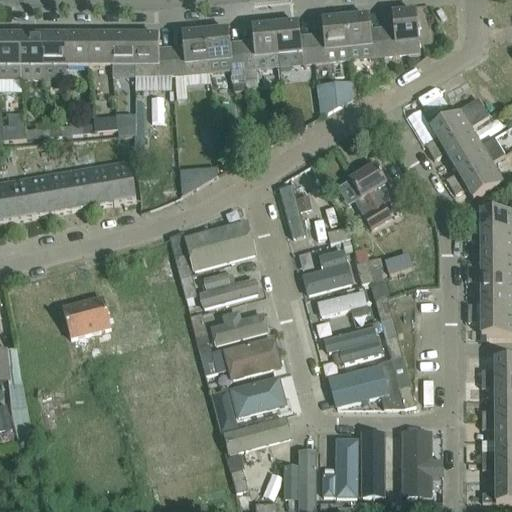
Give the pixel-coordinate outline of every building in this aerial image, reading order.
[(420,55),(419,44),(416,14),(392,17),(393,30),(381,31),(384,59),(420,55)] [(384,59),(381,31),(370,32),(368,19),(345,21),(349,62),(384,59)] [(349,62),(345,21),(322,24),(323,37),(311,38),(314,65),(349,62)] [(314,65),(311,38),(300,39),(298,26),(275,28),(279,69),(302,67),(314,65)] [(279,72),(279,69),(275,28),(252,31),(253,44),(241,45),(245,82),(257,81),(256,74),(279,72)] [(228,33),(205,35),(209,76),(231,74),(232,86),(245,85),(245,82),(241,45),(230,46),(228,33)] [(210,86),(205,35),(182,38),(183,51),(171,51),(173,89),(175,89),(210,86)] [(0,82),(21,82),(20,39),(0,38),(0,82)] [(43,82),(43,39),(20,39),(21,82),(43,82)] [(66,83),(66,68),(66,39),(43,39),(43,82),(66,83)] [(89,68),(89,39),(66,39),(66,68),(89,68)] [(112,68),(112,39),(89,39),(89,68),(112,68)] [(135,78),(135,39),(112,39),(112,68),(113,68),(113,78),(135,78)] [(173,89),(171,51),(158,52),(159,39),(135,39),(135,78),(135,91),(156,91),(156,89),(173,89)] [(352,86),(316,89),(320,121),(354,103),(352,86)] [(476,103),(430,130),(437,141),(433,143),(438,151),(441,148),(471,131),(488,121),(476,103)] [(118,134),(117,125),(117,119),(94,121),(94,127),(95,136),(118,134)] [(128,124),(117,125),(118,134),(128,133),(128,124)] [(95,136),(94,127),(71,129),(72,138),(95,136)] [(253,131),(250,140),(254,148),(262,151),(271,147),(274,138),(271,130),(261,128),(253,131)] [(72,138),(71,129),(49,131),(49,140),(72,138)] [(26,133),(26,130),(3,133),(4,144),(27,142),(26,133)] [(49,131),(26,133),(27,142),(49,140),(49,131)] [(481,148),(471,131),(441,148),(452,166),(481,148)] [(481,148),(452,166),(457,176),(454,178),(458,186),(462,184),(492,166),(507,158),(496,140),(481,148)] [(433,143),(425,148),(429,156),(438,151),(433,143)] [(442,159),(438,151),(429,156),(434,164),(442,159)] [(130,165),(107,169),(114,207),(114,208),(136,205),(130,165)] [(462,184),(458,186),(463,194),(467,192),(473,202),(503,184),(492,166),(462,184)] [(375,167),(350,183),(361,202),(362,201),(371,214),(363,219),(370,233),(391,221),(383,207),(381,208),(373,194),(386,186),(375,167)] [(114,207),(107,169),(88,172),(94,210),(114,207)] [(94,210),(88,172),(68,176),(75,214),(94,210)] [(196,173),(180,175),(182,200),(198,191),(197,174),(196,173)] [(75,214),(68,176),(49,179),(55,217),(75,214)] [(454,178),(445,183),(450,191),(458,186),(454,178)] [(55,217),(49,179),(29,182),(36,220),(55,217)] [(36,220),(29,182),(8,186),(14,225),(36,221),(36,220)] [(0,227),(14,225),(8,186),(0,187),(0,227)] [(463,194),(458,186),(450,191),(455,199),(463,194)] [(274,199),(285,248),(305,244),(300,222),(310,220),(304,192),(274,199)] [(511,213),(480,214),(480,234),(511,234),(511,213)] [(476,226),(466,226),(467,235),(476,235),(476,226)] [(185,244),(193,275),(254,259),(246,228),(185,244)] [(347,230),(327,236),(330,248),(350,242),(347,230)] [(511,234),(480,234),(476,235),(477,244),(481,243),(481,255),(511,254),(511,234)] [(477,244),(476,235),(467,235),(467,244),(477,244)] [(181,241),(170,244),(180,282),(191,279),(181,241)] [(350,252),(347,244),(336,247),(339,255),(350,252)] [(481,267),(477,267),(477,276),(481,276),(511,275),(511,254),(481,255),(481,267)] [(368,264),(367,265),(370,276),(372,285),(382,283),(383,282),(378,262),(368,264)] [(357,267),(356,267),(360,288),(361,288),(362,287),(372,285),(370,276),(367,265),(357,267)] [(467,267),(467,276),(477,276),(477,267),(467,267)] [(305,303),(353,290),(348,272),(300,285),(305,303)] [(511,275),(481,276),(477,276),(477,285),(481,285),(481,296),(511,296),(511,275)] [(477,285),(477,276),(467,276),(467,285),(477,285)] [(201,317),(191,279),(180,282),(190,320),(201,317)] [(256,286),(234,293),(230,280),(202,288),(206,301),(199,303),(203,315),(215,311),(259,298),(256,286)] [(372,285),(362,287),(367,308),(376,306),(376,304),(387,301),(382,283),(372,285)] [(481,307),(478,308),(478,317),(481,317),(511,316),(511,296),(481,296),(481,307)] [(103,301),(63,311),(71,342),(111,332),(103,301)] [(308,330),(365,316),(361,301),(317,312),(316,307),(303,310),(308,330)] [(392,321),(387,301),(376,304),(376,306),(381,324),(392,321)] [(478,308),(467,308),(467,317),(478,317),(478,308)] [(511,316),(481,317),(478,317),(478,326),(481,326),(481,338),(511,337),(511,316)] [(211,356),(201,317),(190,320),(200,359),(211,356)] [(478,326),(478,317),(467,317),(467,326),(478,326)] [(219,323),(222,333),(211,335),(216,355),(269,342),(264,322),(241,328),(239,318),(219,323)] [(392,321),(381,324),(389,355),(391,363),(403,360),(397,339),(392,321)] [(379,360),(371,334),(314,350),(321,376),(379,360)] [(284,374),(275,344),(218,360),(227,390),(284,374)] [(0,383),(9,382),(6,351),(0,352),(0,383)] [(217,376),(212,356),(211,356),(200,359),(205,379),(217,376)] [(403,360),(391,363),(404,412),(416,409),(410,388),(403,360)] [(495,374),(491,374),(491,383),(495,382),(511,382),(511,361),(495,362),(495,374)] [(379,368),(329,382),(336,409),(386,395),(379,368)] [(491,374),(481,374),(481,383),(491,383),(491,374)] [(27,412),(22,382),(10,383),(13,415),(27,412)] [(511,382),(495,382),(495,403),(511,402),(511,382)] [(491,392),(491,383),(481,383),(481,392),(491,392)] [(287,412),(280,385),(227,400),(235,426),(287,412)] [(48,392),(35,394),(43,437),(56,435),(48,392)] [(227,416),(222,395),(210,398),(216,419),(227,416)] [(511,423),(511,402),(495,403),(495,423),(511,423)] [(481,415),(481,424),(491,424),(491,415),(481,415)] [(511,423),(495,423),(491,424),(491,433),(495,433),(495,444),(511,443),(511,423)] [(491,433),(491,424),(481,424),(481,432),(491,433)] [(292,447),(285,425),(222,443),(228,465),(292,447)] [(394,503),(394,432),(363,432),(363,503),(394,503)] [(433,502),(433,437),(403,438),(403,502),(433,502)] [(495,456),(491,456),(491,465),(495,465),(511,464),(511,443),(495,444),(495,456)] [(359,501),(360,446),(335,446),(335,477),(320,477),(320,502),(341,502),(359,502),(359,501)] [(491,456),(481,456),(481,465),(491,465),(491,456)] [(313,511),(315,460),(298,460),(298,471),(282,471),(281,507),(295,508),(295,511),(313,511)] [(511,485),(511,464),(495,465),(495,485),(511,485)] [(491,473),(491,465),(481,465),(481,474),(491,473)] [(239,511),(247,511),(251,507),(247,493),(242,473),(231,476),(235,497),(239,511)] [(511,505),(511,485),(495,485),(495,506),(511,505)] [(491,497),(482,497),(482,506),(491,506),(491,497)]
